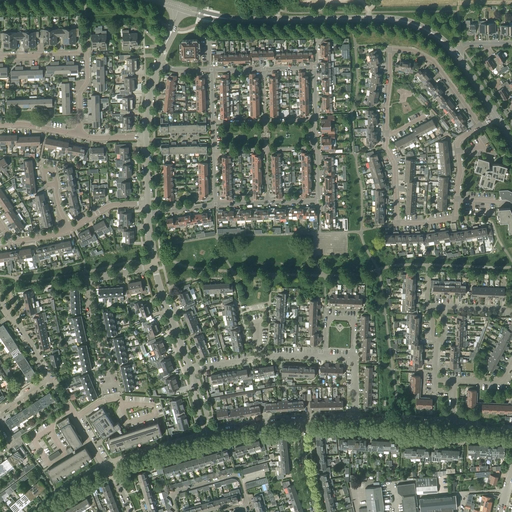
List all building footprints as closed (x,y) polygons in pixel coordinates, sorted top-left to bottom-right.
[(478,34),(481,34),(482,35),(483,35),(485,35),(485,36),(486,36),(486,33),(487,33),(487,20),(478,20),(478,23),(478,25),(478,34)] [(496,33),(496,20),(487,20),(487,33),(488,33),(488,35),(489,35),(491,35),(492,35),(493,34),(493,33),(496,33)] [(474,34),(478,34),(478,25),(470,25),(470,21),(465,21),(465,28),(469,28),(470,32),(468,32),(467,33),(468,35),(469,36),(474,36),(474,34)] [(500,35),(503,35),(503,36),(504,37),(505,37),(507,37),(508,37),(508,35),(509,35),(509,26),(500,26),(500,35)] [(99,41),(104,41),(104,35),(106,35),(106,31),(102,31),(102,27),(95,28),(96,35),(91,35),(92,40),(99,40),(99,41)] [(60,36),(60,29),(51,30),(51,31),(51,37),(50,37),(50,44),(57,44),(56,36),(60,36)] [(63,29),(60,29),(60,36),(63,36),(63,44),(70,44),(70,36),(69,36),(69,30),(69,29),(63,29)] [(75,29),(69,29),(69,30),(69,36),(70,36),(70,44),(76,43),(75,35),(79,35),(78,29),(75,29)] [(51,31),(51,30),(40,30),(41,36),(44,36),(44,44),(50,44),(50,37),(51,37),(51,31)] [(123,40),(124,40),(124,39),(130,39),(130,40),(137,40),(137,33),(129,34),(129,30),(122,31),(123,34),(123,40)] [(19,33),(20,39),(23,39),(23,47),(30,47),(29,40),(28,40),(28,34),(28,32),(23,33),(19,33)] [(29,40),(30,47),(35,47),(35,39),(38,38),(38,32),(35,32),(28,32),(28,34),(28,40),(29,40)] [(4,48),(10,48),(9,40),(10,40),(10,34),(10,33),(0,33),(1,40),(4,40),(4,48)] [(16,39),(20,39),(19,33),(10,33),(10,34),(10,40),(9,40),(10,48),(17,47),(16,39)] [(124,39),(124,40),(124,46),(123,46),(123,50),(129,49),(129,46),(138,46),(137,40),(130,40),(130,39),(124,39)] [(99,40),(92,40),(92,47),(100,47),(100,50),(107,50),(107,47),(105,47),(105,41),(104,41),(99,41),(99,40)] [(200,57),(200,42),(199,42),(197,40),(182,40),(182,41),(180,43),(179,43),(180,58),(183,60),(183,61),(198,60),(200,57)] [(321,45),(321,51),(330,50),(330,41),(323,42),(323,45),(321,45)] [(303,49),(302,49),(303,61),(309,61),(308,58),(313,57),(313,49),(308,49),(308,52),(303,52),(303,49)] [(330,50),(321,51),(321,57),(324,56),(324,59),(331,59),(330,50)] [(370,62),(380,59),(379,54),(377,54),(376,51),(367,53),(368,56),(369,56),(370,62)] [(496,60),(495,60),(501,70),(502,73),(503,73),(504,72),(507,70),(506,68),(504,69),(504,68),(501,64),(506,61),(503,58),(506,56),(507,55),(506,53),(504,53),(501,55),(500,52),(495,55),(496,57),(495,58),(495,59),(496,60)] [(218,63),(223,63),(223,54),(214,55),(214,61),(218,60),(218,63)] [(137,64),(137,58),(130,58),(130,55),(120,55),(120,60),(126,60),(126,64),(137,64)] [(104,67),(104,64),(104,63),(106,63),(106,56),(97,57),(97,59),(96,59),(96,63),(93,64),(93,67),(104,67)] [(501,70),(495,60),(494,61),(493,60),(492,60),(491,61),(490,58),(485,61),(490,71),(495,67),(500,74),(502,73),(501,70)] [(321,64),(321,68),(331,68),(331,59),(324,59),(324,62),(321,62),(321,64)] [(371,68),(371,70),(377,70),(377,67),(378,66),(382,65),(380,59),(370,62),(371,64),(372,68),(371,68)] [(399,64),(400,64),(399,65),(396,64),(395,71),(398,71),(398,70),(404,71),(406,61),(400,60),(399,64)] [(74,61),(70,62),(70,64),(71,73),(78,73),(78,65),(73,65),(73,64),(74,64),(74,61)] [(406,61),(404,71),(404,72),(413,74),(414,68),(411,67),(410,66),(410,64),(411,62),(406,61)] [(51,73),(55,73),(55,64),(55,62),(50,62),(51,65),(52,65),(52,66),(47,66),(47,70),(48,70),(48,71),(45,71),(45,76),(45,77),(51,77),(51,73)] [(57,65),(58,65),(58,62),(55,62),(55,64),(55,73),(63,73),(63,66),(57,66),(57,65)] [(70,62),(66,62),(66,64),(67,64),(67,65),(63,66),(63,73),(63,77),(67,77),(67,73),(71,73),(70,64),(70,62)] [(121,70),(121,74),(127,74),(127,71),(137,70),(137,64),(126,64),(127,70),(121,70)] [(45,81),(45,77),(45,76),(45,71),(43,71),(43,70),(37,70),(37,69),(39,69),(38,66),(35,66),(35,78),(39,77),(39,81),(45,81)] [(20,81),(19,78),(19,67),(15,67),(15,70),(16,70),(16,71),(15,71),(15,70),(12,70),(12,71),(11,71),(12,81),(20,81)] [(19,78),(27,78),(27,77),(27,70),(22,71),(22,70),(23,70),(23,67),(19,67),(19,78)] [(104,67),(93,67),(93,71),(97,71),(97,75),(104,75),(107,75),(107,70),(104,70),(104,67)] [(324,77),(334,77),(334,75),(335,75),(335,68),(331,68),(321,68),(321,74),(324,74),(324,77)] [(372,73),(371,79),(381,80),(382,75),(378,74),(378,73),(377,70),(371,70),(371,73),(372,73)] [(417,77),(421,81),(429,75),(425,70),(422,73),(421,73),(419,71),(414,75),(417,77)] [(278,83),(278,77),(278,73),(272,74),(272,78),(269,78),(269,84),(278,83)] [(304,73),(298,73),(299,83),(308,83),(308,77),(305,77),(304,73)] [(127,74),(121,74),(121,79),(124,79),(124,84),(135,84),(134,77),(127,77),(127,74)] [(255,74),(249,74),(249,84),(258,84),(258,78),(255,78),(255,74)] [(93,83),(104,83),(104,75),(97,75),(97,79),(93,79),(93,83)] [(201,75),(195,76),(196,85),(205,84),(205,79),(202,79),(201,75)] [(229,85),(229,78),(228,75),(222,75),(223,79),(219,80),(220,85),(229,85)] [(429,75),(421,81),(425,86),(424,86),(426,89),(431,84),(429,82),(429,81),(432,79),(429,75)] [(175,85),(176,78),(176,76),(170,76),(170,79),(167,79),(166,84),(175,85)] [(322,86),(334,85),(334,84),(334,77),(324,77),(325,80),(322,80),(322,86)] [(369,87),(369,88),(376,88),(376,86),(377,85),(381,86),(381,80),(371,79),(369,78),(368,84),(365,83),(365,87),(369,87)] [(509,92),(504,83),(502,81),(500,82),(502,85),(501,85),(503,88),(498,91),(504,100),(509,97),(507,93),(509,92)] [(104,83),(93,83),(93,87),(97,87),(97,91),(105,91),(104,83)] [(119,94),(125,94),(125,90),(135,90),(135,84),(124,84),(124,89),(119,90),(119,94)] [(431,84),(426,89),(428,91),(429,90),(433,95),(441,88),(437,84),(434,87),(433,87),(431,84)] [(334,88),(334,85),(322,86),(322,92),(325,91),(325,94),(332,94),(332,90),(334,88)] [(370,91),(369,96),(369,97),(379,98),(380,93),(376,92),(375,91),(376,88),(369,88),(368,91),(370,91)] [(441,88),(433,95),(437,99),(436,100),(438,102),(443,98),(441,96),(441,95),(444,92),(441,88)] [(125,94),(119,94),(117,94),(117,98),(122,98),(122,104),(133,103),(133,97),(126,97),(125,94)] [(332,94),(325,94),(325,97),(322,97),(322,103),(332,103),(332,94)] [(102,99),(99,99),(99,95),(92,95),(92,99),(88,99),(88,103),(99,103),(102,103),(102,102),(102,99)] [(369,97),(369,96),(368,96),(366,105),(373,106),(374,103),(378,103),(379,98),(369,97)] [(443,98),(438,102),(440,105),(441,104),(444,109),(452,103),(449,98),(446,101),(445,101),(443,98)] [(133,103),(122,104),(122,109),(120,109),(120,114),(124,113),(126,113),(126,110),(133,110),(133,103)] [(332,103),(322,103),(323,109),(325,109),(326,112),(332,111),(332,103)] [(452,103),(444,109),(448,113),(447,114),(449,116),(454,112),(452,110),(453,109),(456,107),(452,103)] [(430,110),(436,116),(438,113),(433,107),(430,110)] [(368,116),(368,120),(378,119),(378,114),(374,114),(373,114),(373,109),(366,110),(366,116),(368,116)] [(100,110),(92,111),(92,115),(88,115),(89,119),(100,118),(100,110)] [(454,112),(449,116),(451,119),(452,118),(455,123),(463,117),(460,113),(457,115),(456,115),(454,112)] [(119,121),(122,121),(122,123),(131,122),(131,116),(124,117),(124,113),(120,114),(113,114),(113,117),(119,117),(119,121)] [(321,125),(331,125),(331,122),(334,122),(334,116),(327,116),(327,119),(321,119),(321,125)] [(463,117),(455,123),(457,126),(460,131),(460,130),(461,132),(466,129),(463,124),(463,123),(467,121),(463,117)] [(92,127),(100,126),(100,122),(103,122),(103,118),(100,118),(89,119),(89,123),(92,123),(92,127)] [(378,125),(378,119),(368,120),(368,126),(367,126),(367,129),(373,128),(373,126),(374,125),(378,125)] [(432,120),(428,122),(432,130),(436,128),(432,120)] [(132,123),(131,123),(131,122),(122,123),(123,128),(118,128),(118,131),(125,131),(125,128),(131,128),(131,127),(132,127),(132,123)] [(427,132),(427,133),(428,135),(433,133),(431,130),(432,130),(428,122),(423,124),(427,132)] [(423,124),(418,127),(422,135),(427,133),(427,132),(423,124)] [(328,131),(328,134),(334,134),(334,128),(331,128),(331,125),(321,125),(321,131),(328,131)] [(418,127),(413,130),(414,132),(417,138),(422,135),(418,127)] [(367,132),(368,132),(368,138),(378,137),(378,132),(374,132),(373,131),(373,128),(367,129),(367,132)] [(410,134),(414,142),(418,140),(417,138),(414,132),(410,134)] [(322,143),(336,143),(336,140),(335,139),(334,134),(328,134),(328,137),(321,137),(321,138),(321,143),(322,143)] [(415,145),(414,142),(410,134),(405,137),(409,145),(411,147),(415,145)] [(375,143),(379,143),(378,137),(368,138),(365,138),(366,144),(367,144),(367,147),(369,147),(373,147),(374,147),(374,143),(375,143)] [(405,137),(400,139),(404,148),(409,145),(405,137)] [(53,148),(56,149),(58,140),(52,139),(50,151),(52,152),(53,148)] [(399,150),(404,148),(400,139),(395,142),(399,150)] [(68,151),(69,144),(69,142),(64,141),(61,153),(63,154),(64,150),(67,151),(68,151)] [(336,143),(322,143),(322,144),(321,144),(321,148),(322,148),(322,149),(328,149),(328,152),(335,152),(335,147),(336,146),(336,143)] [(129,153),(129,147),(125,147),(125,144),(115,145),(115,153),(120,153),(129,153)] [(75,155),(78,155),(80,146),(74,145),(72,158),(74,158),(75,155)] [(80,146),(78,155),(84,157),(83,161),(86,162),(86,161),(88,161),(88,158),(87,158),(87,155),(84,154),(86,148),(80,146)] [(104,147),(98,148),(98,156),(98,160),(104,160),(107,160),(107,154),(104,154),(104,147)] [(98,156),(98,148),(92,148),(92,155),(89,155),(89,161),(93,161),(93,160),(98,160),(98,156)] [(205,159),(207,159),(207,148),(199,149),(199,153),(199,154),(205,154),(205,159)] [(367,157),(369,157),(370,162),(378,159),(378,157),(378,156),(379,157),(380,156),(380,153),(374,155),(373,151),(366,153),(367,157)] [(129,153),(120,153),(120,159),(116,159),(116,162),(122,162),(122,159),(129,159),(129,153)] [(324,160),(324,166),(334,165),(338,165),(337,160),(337,159),(334,159),(334,156),(327,157),(327,160),(324,160)] [(4,158),(0,160),(0,161),(6,171),(8,170),(6,167),(9,165),(4,158)] [(498,164),(493,164),(492,169),(489,169),(489,161),(478,158),(474,171),(482,173),(479,183),(492,188),(495,177),(503,180),(507,167),(498,164)] [(116,162),(116,167),(117,168),(123,167),(123,171),(131,170),(131,165),(124,165),(124,162),(122,162),(116,162)] [(370,167),(371,173),(381,170),(381,168),(381,167),(382,167),(383,166),(383,164),(370,167)] [(64,169),(63,169),(65,175),(77,172),(76,170),(73,171),(72,167),(68,168),(67,165),(63,166),(64,169)] [(328,171),(328,174),(334,174),(334,165),(324,166),(325,172),(328,171)] [(123,171),(119,171),(119,173),(118,173),(118,177),(119,177),(119,180),(123,180),(125,180),(125,177),(131,176),(131,170),(123,171)] [(381,170),(371,173),(373,178),(375,177),(386,174),(385,172),(383,172),(383,173),(382,172),(381,170)] [(65,175),(66,180),(75,178),(78,177),(77,172),(65,175)] [(325,177),(325,183),(335,183),(334,174),(328,174),(328,177),(325,177)] [(376,183),(384,180),(384,178),(384,177),(385,177),(386,177),(386,174),(375,177),(376,183)] [(442,174),(438,174),(438,177),(439,177),(438,182),(447,182),(448,174),(442,174)] [(118,187),(118,189),(121,188),(130,188),(130,182),(123,182),(123,180),(119,180),(117,180),(117,186),(118,187)] [(374,183),(376,190),(378,190),(382,190),(381,187),(383,186),(383,187),(386,186),(384,180),(376,183),(374,183)] [(67,186),(69,191),(75,190),(77,190),(79,189),(81,189),(79,183),(67,186)] [(328,189),(328,192),(335,191),(335,192),(337,192),(337,190),(335,190),(335,183),(325,183),(325,189),(328,189)] [(101,186),(99,186),(100,198),(106,197),(105,191),(108,191),(108,184),(102,184),(101,186)] [(100,198),(99,186),(97,186),(96,185),(90,185),(90,191),(93,191),(94,198),(100,198)] [(375,190),(375,195),(384,195),(384,190),(383,187),(383,186),(381,187),(382,190),(378,190),(376,190),(375,190)] [(302,187),(302,194),(302,197),(309,197),(308,193),(311,193),(311,187),(302,187)] [(121,188),(118,189),(118,191),(117,192),(117,197),(127,197),(127,194),(130,194),(130,188),(121,188)] [(253,189),(253,200),(258,200),(258,199),(259,199),(259,194),(262,194),(262,188),(253,189)] [(281,198),(282,198),(282,188),(273,188),(273,194),(276,194),(276,198),(281,198)] [(223,195),(226,195),(227,201),(232,201),(232,189),(223,190),(223,195)] [(208,190),(199,191),(199,199),(206,199),(205,196),(208,196),(208,190)] [(499,191),(501,200),(506,200),(510,202),(511,204),(511,192),(508,190),(499,191)] [(0,195),(0,202),(7,197),(5,195),(8,193),(7,191),(0,195)] [(177,191),(164,191),(165,197),(168,197),(168,201),(174,200),(174,191),(177,191)] [(325,195),(325,200),(335,200),(335,192),(335,191),(328,192),(328,194),(325,195)] [(32,200),(33,202),(45,199),(43,194),(35,196),(36,199),(32,200)] [(80,194),(68,197),(69,203),(78,201),(80,201),(79,197),(80,197),(80,194)] [(0,202),(3,207),(13,201),(12,199),(9,201),(7,197),(0,202)] [(35,204),(36,207),(39,206),(43,205),(46,204),(45,199),(33,202),(31,202),(31,204),(35,204)] [(3,207),(6,212),(12,208),(12,209),(14,208),(12,204),(16,201),(15,200),(13,201),(3,207)] [(329,206),(329,209),(335,209),(335,200),(325,200),(326,206),(329,206)] [(78,201),(69,203),(70,209),(82,206),(82,204),(81,204),(80,201),(78,201)] [(437,203),(437,209),(443,210),(443,212),(445,211),(446,210),(446,204),(437,203)] [(39,206),(36,207),(37,212),(49,209),(48,204),(46,204),(43,205),(39,206)] [(82,208),(83,208),(82,206),(70,209),(72,214),(73,214),(74,218),(78,215),(78,213),(80,213),(80,212),(83,212),(83,211),(82,208)] [(18,211),(17,209),(14,211),(12,209),(12,208),(6,212),(5,213),(8,218),(18,211)] [(306,218),(317,218),(317,211),(315,211),(315,208),(309,209),(309,212),(306,212),(306,218)] [(511,213),(509,208),(498,209),(499,214),(499,222),(507,222),(509,233),(511,232),(511,213)] [(272,219),(280,219),(280,209),(274,210),(274,213),(271,213),(272,219)] [(286,209),(280,209),(280,219),(289,219),(289,212),(286,212),(286,209)] [(292,212),(289,212),(289,219),(298,219),(297,209),(291,209),(292,212)] [(303,209),(297,209),(298,219),(306,218),(306,212),(303,212),(303,209)] [(326,212),(326,218),(336,218),(335,209),(329,209),(329,212),(326,212)] [(119,219),(132,219),(131,213),(125,213),(124,210),(118,211),(118,214),(119,214),(119,219)] [(251,210),(245,211),(246,220),(254,220),(254,213),(251,214),(251,210)] [(257,213),(254,213),(254,220),(263,220),(263,210),(257,210),(257,213)] [(269,210),(263,210),(263,220),(272,219),(271,213),(269,213),(269,210)] [(8,218),(11,223),(18,218),(16,215),(19,213),(18,211),(8,218)] [(228,221),(228,211),(222,211),(222,214),(218,214),(218,221),(228,221)] [(234,211),(228,211),(228,221),(237,220),(237,214),(234,214),(234,211)] [(237,220),(246,220),(245,211),(239,211),(239,214),(237,214),(237,220)] [(213,221),(212,221),(211,215),(208,216),(207,213),(201,214),(203,223),(203,226),(209,225),(209,226),(213,225),(213,221)] [(39,220),(39,222),(40,222),(51,220),(50,214),(41,216),(39,217),(39,220)] [(193,218),(194,225),(203,223),(201,214),(196,215),(196,218),(193,218)] [(194,225),(193,218),(191,218),(190,215),(184,216),(186,226),(194,225)] [(176,221),(177,227),(186,226),(184,216),(178,217),(179,220),(176,221)] [(14,228),(24,221),(23,219),(20,221),(18,218),(11,223),(14,228)] [(177,227),(176,221),(173,221),(173,218),(167,219),(168,229),(177,227)] [(336,218),(326,218),(326,224),(327,224),(327,227),(329,227),(329,228),(338,228),(338,223),(336,223),(336,218)] [(119,228),(121,228),(125,228),(125,225),(132,225),(132,224),(133,224),(132,220),(132,219),(119,219),(119,225),(119,228)] [(53,225),(51,220),(40,222),(39,222),(40,228),(44,227),(53,225)] [(104,220),(99,223),(105,234),(107,233),(113,230),(110,225),(107,226),(104,220)] [(25,222),(24,221),(14,228),(17,232),(25,227),(23,224),(25,222)] [(94,233),(94,234),(97,238),(99,237),(105,234),(99,223),(94,225),(97,231),(94,233)] [(486,227),(481,228),(482,237),(489,236),(489,234),(492,234),(489,225),(485,226),(486,227)] [(453,226),(453,230),(455,241),(456,241),(456,244),(461,243),(460,240),(459,232),(456,232),(456,231),(456,229),(455,226),(453,226)] [(127,228),(125,228),(121,228),(121,231),(122,231),(123,237),(125,237),(134,237),(134,231),(127,231),(127,228)] [(89,229),(84,232),(89,242),(91,241),(92,242),(97,239),(97,238),(94,234),(92,235),(89,229)] [(427,235),(424,235),(426,246),(428,245),(428,244),(429,242),(433,242),(431,230),(429,230),(429,232),(430,233),(429,234),(427,234),(427,235)] [(89,242),(84,232),(78,234),(82,240),(79,242),(82,247),(90,243),(89,242)] [(420,232),(417,232),(418,243),(423,243),(423,245),(424,246),(426,246),(424,235),(423,235),(423,234),(420,234),(419,234),(420,233),(420,232)] [(134,237),(125,237),(125,243),(121,243),(121,246),(128,246),(127,243),(134,242),(134,237)] [(71,241),(65,242),(68,254),(73,253),(76,253),(75,247),(75,246),(72,247),(71,241)] [(65,242),(59,243),(62,255),(68,254),(65,242)] [(59,243),(54,244),(56,253),(59,252),(60,256),(62,255),(59,243)] [(51,258),(50,254),(48,246),(43,247),(46,259),(49,258),(51,258)] [(35,254),(36,261),(40,260),(46,259),(43,247),(37,248),(38,254),(35,254)] [(36,261),(35,254),(32,255),(31,248),(25,249),(27,258),(32,257),(33,261),(36,261)] [(402,275),(401,277),(403,280),(403,283),(415,284),(415,285),(418,285),(418,283),(415,282),(416,278),(415,278),(415,274),(406,273),(406,275),(402,275)] [(141,281),(134,282),(137,292),(141,291),(142,296),(147,294),(146,293),(150,292),(149,286),(142,287),(141,281)] [(433,293),(437,293),(438,293),(439,284),(439,281),(431,281),(430,288),(433,288),(433,293)] [(130,293),(137,292),(134,282),(128,284),(129,290),(126,291),(126,292),(127,296),(127,298),(131,297),(130,293)] [(225,296),(227,296),(227,293),(233,292),(232,284),(229,284),(229,283),(224,283),(224,293),(225,293),(225,296)] [(191,295),(190,292),(188,287),(183,289),(184,292),(178,294),(180,300),(191,295)] [(33,296),(32,291),(31,291),(31,288),(23,290),(24,293),(23,293),(24,298),(33,296)] [(278,293),(278,296),(277,296),(277,301),(286,301),(287,293),(278,293)] [(184,307),(185,309),(194,306),(195,305),(191,295),(180,300),(182,305),(188,302),(189,305),(184,307)] [(223,302),(225,310),(222,311),(234,309),(233,303),(233,300),(232,300),(232,301),(230,301),(225,302),(223,302)] [(136,314),(140,313),(149,309),(147,304),(141,306),(139,301),(134,304),(136,309),(137,310),(136,310),(135,312),(136,314)] [(402,305),(402,313),(405,313),(410,313),(410,311),(414,311),(414,306),(414,305),(405,305),(402,305)] [(36,307),(27,309),(28,315),(40,312),(39,306),(36,307)] [(183,313),(185,318),(194,315),(197,314),(194,306),(185,309),(186,312),(183,313)] [(102,319),(104,318),(113,316),(112,313),(117,312),(116,309),(111,311),(111,310),(102,312),(103,316),(102,316),(102,317),(102,319)] [(149,309),(140,313),(142,318),(139,319),(141,322),(146,319),(145,317),(151,314),(149,309)] [(277,317),(277,319),(284,320),(284,317),(285,317),(286,312),(276,311),(276,317),(277,317)] [(35,323),(44,321),(47,321),(45,312),(35,314),(36,317),(33,318),(35,323)] [(407,322),(419,323),(419,317),(414,317),(414,315),(410,314),(407,314),(406,321),(407,321),(407,322)] [(114,322),(113,319),(118,318),(118,315),(113,316),(104,318),(105,322),(103,322),(104,323),(103,323),(103,325),(105,324),(114,322)] [(194,315),(185,318),(187,323),(196,319),(194,315)] [(458,315),(458,319),(457,319),(456,325),(466,325),(466,320),(469,320),(469,315),(458,315)] [(196,319),(187,323),(189,328),(198,324),(196,319)] [(234,327),(234,325),(237,324),(236,319),(226,320),(227,325),(225,326),(226,328),(234,327)] [(275,322),(274,327),(284,328),(284,320),(277,319),(277,322),(275,322)] [(105,331),(106,330),(115,328),(115,325),(119,324),(119,321),(114,322),(105,324),(106,327),(105,328),(105,329),(104,329),(105,331)] [(142,324),(144,328),(144,331),(144,333),(148,331),(157,327),(155,322),(149,324),(148,321),(142,324)] [(191,333),(194,331),(195,333),(201,331),(198,324),(189,328),(191,333)] [(115,328),(106,330),(107,333),(106,334),(106,335),(106,336),(117,334),(116,330),(121,329),(120,327),(115,328)] [(160,333),(157,327),(148,331),(149,334),(147,335),(149,340),(155,338),(153,335),(160,333)] [(227,329),(228,333),(230,333),(231,336),(240,334),(239,329),(235,330),(234,327),(226,328),(226,329),(227,329)] [(511,338),(511,336),(511,333),(511,332),(507,330),(505,329),(503,334),(511,338)] [(11,336),(7,331),(0,335),(0,336),(3,341),(11,336)] [(85,334),(76,336),(71,337),(72,340),(77,339),(77,342),(86,340),(88,340),(87,338),(87,337),(86,337),(85,334)] [(195,342),(204,339),(202,334),(193,337),(195,342)] [(511,338),(503,334),(500,338),(500,339),(507,343),(509,339),(511,340),(511,338)] [(14,342),(11,336),(3,341),(7,346),(14,342)] [(113,346),(115,345),(123,343),(122,340),(127,339),(127,336),(122,337),(113,339),(114,343),(113,343),(113,344),(112,344),(113,346)] [(151,345),(153,350),(164,346),(162,340),(156,342),(155,339),(147,342),(148,346),(151,345)] [(195,342),(197,347),(206,343),(204,339),(195,342)] [(508,349),(509,347),(506,346),(507,343),(500,339),(497,344),(508,349)] [(14,342),(7,346),(10,352),(18,347),(14,342)] [(39,345),(40,350),(44,349),(45,352),(50,351),(49,342),(39,345)] [(114,350),(114,351),(125,349),(124,346),(129,345),(128,342),(123,343),(115,345),(115,348),(114,349),(114,350)] [(197,347),(199,352),(208,348),(206,343),(197,347)] [(502,352),(504,349),(507,350),(508,349),(497,344),(495,348),(502,352)] [(152,362),(156,360),(165,356),(164,353),(167,352),(164,346),(153,350),(155,356),(150,357),(152,362)] [(22,352),(18,347),(10,352),(14,357),(22,352)] [(125,349),(114,351),(116,351),(116,354),(115,355),(115,356),(115,357),(126,355),(125,351),(130,350),(130,348),(125,349)] [(210,353),(208,348),(199,352),(201,357),(210,353)] [(495,348),(494,350),(492,353),(503,358),(504,357),(501,355),(502,352),(495,348)] [(50,355),(52,366),(60,365),(58,355),(59,354),(58,350),(52,351),(53,355),(50,355)] [(17,363),(25,358),(22,352),(14,357),(17,363)] [(492,353),(492,355),(490,358),(497,362),(499,359),(502,360),(503,358),(492,353)] [(118,363),(123,362),(123,364),(128,363),(126,357),(131,356),(131,354),(126,355),(115,357),(117,357),(118,360),(117,361),(117,362),(116,362),(116,363),(118,363)] [(158,369),(172,364),(170,358),(166,359),(165,356),(156,360),(157,363),(156,363),(157,365),(157,366),(157,367),(157,368),(158,368),(158,369)] [(17,363),(21,368),(29,363),(25,358),(17,363)] [(490,358),(489,360),(487,363),(498,368),(498,367),(496,365),(497,362),(490,358)] [(412,366),(408,366),(408,370),(416,370),(416,366),(421,367),(422,362),(422,361),(413,361),(412,366)] [(450,364),(450,368),(454,368),(454,372),(460,372),(460,368),(459,368),(459,363),(450,362),(450,361),(447,361),(447,363),(450,364)] [(32,368),(29,363),(21,368),(25,373),(32,368)] [(487,363),(485,367),(492,371),(494,368),(497,369),(498,368),(487,363)] [(120,373),(122,373),(131,371),(130,367),(135,366),(134,364),(129,365),(120,367),(121,370),(120,371),(120,372),(120,373)] [(158,379),(160,379),(168,376),(170,375),(168,372),(174,370),(172,364),(158,369),(159,372),(161,373),(161,374),(160,374),(157,377),(158,379)] [(293,376),(294,366),(282,366),(281,376),(293,376)] [(304,377),(304,367),(294,366),(293,376),(304,377)] [(314,377),(315,367),(304,367),(304,377),(314,377)] [(32,368),(25,373),(28,379),(25,381),(27,384),(36,379),(34,376),(36,374),(32,368)] [(253,369),(253,370),(250,371),(250,374),(251,378),(254,378),(254,379),(259,378),(258,368),(253,369)] [(250,374),(247,375),(246,369),(241,370),(243,382),(251,381),(251,378),(250,374)] [(121,378),(121,379),(123,379),(132,377),(131,373),(136,372),(135,370),(131,371),(122,373),(122,376),(121,377),(121,378)] [(416,373),(416,376),(412,376),(411,392),(414,392),(414,399),(416,399),(416,407),(432,408),(432,399),(426,399),(426,398),(424,397),(422,397),(422,399),(419,399),(419,387),(421,387),(421,382),(419,382),(420,376),(419,376),(420,373),(416,373)] [(89,378),(88,374),(75,379),(76,382),(81,380),(82,383),(90,380),(92,379),(92,378),(91,378),(91,377),(89,378)] [(216,374),(211,375),(211,376),(208,377),(209,380),(209,385),(212,384),(213,385),(218,384),(216,374)] [(124,385),(133,383),(132,379),(140,377),(139,375),(132,377),(123,379),(124,382),(122,382),(123,384),(122,384),(123,385),(124,385)] [(165,380),(168,386),(177,382),(175,376),(169,378),(168,376),(160,379),(160,380),(162,379),(162,381),(165,380)] [(84,389),(93,385),(94,384),(94,383),(94,384),(93,382),(92,383),(90,380),(82,383),(78,385),(79,387),(83,386),(84,389)] [(138,381),(133,383),(124,385),(125,388),(124,388),(124,389),(124,390),(126,390),(134,388),(134,385),(139,384),(138,381)] [(177,382),(168,386),(164,387),(166,391),(167,393),(166,393),(167,396),(174,394),(173,391),(179,389),(177,382)] [(80,390),(81,393),(85,391),(87,394),(95,391),(97,390),(96,389),(95,388),(94,388),(93,385),(84,389),(80,390)] [(475,390),(475,387),(468,387),(467,406),(475,406),(475,408),(481,409),(481,412),(511,413),(511,398),(510,402),(511,403),(511,404),(511,405),(508,405),(508,404),(503,403),(503,405),(492,404),(492,403),(488,403),(487,404),(475,404),(475,401),(477,401),(477,396),(476,396),(476,390),(475,390)] [(95,391),(87,394),(79,397),(80,400),(88,397),(89,400),(98,396),(99,395),(99,394),(98,394),(98,393),(97,394),(95,391)] [(44,396),(49,404),(54,400),(49,393),(44,396)] [(303,400),(307,400),(307,394),(302,394),(302,397),(301,396),(300,396),(299,397),(299,398),(298,398),(298,400),(298,409),(304,409),(303,400)] [(43,408),(49,404),(44,396),(38,400),(43,408)] [(170,409),(183,406),(183,403),(182,404),(181,399),(169,402),(170,406),(169,406),(170,409)] [(38,411),(43,408),(38,400),(33,404),(38,411)] [(254,403),(253,403),(255,414),(261,413),(259,405),(262,405),(262,402),(259,403),(258,401),(254,402),(254,403)] [(32,415),(38,411),(33,404),(27,407),(32,415)] [(173,416),(184,413),(183,412),(184,412),(184,409),(184,408),(183,406),(170,409),(171,413),(172,413),(173,416)] [(27,407),(22,411),(27,418),(32,415),(27,407)] [(102,436),(104,438),(121,426),(118,422),(114,425),(102,407),(89,416),(90,417),(91,419),(90,421),(93,424),(94,424),(96,425),(97,428),(98,430),(98,431),(100,435),(101,435),(102,436)] [(22,411),(16,414),(22,422),(27,418),(22,411)] [(174,424),(187,420),(187,418),(186,418),(185,415),(184,415),(184,413),(173,416),(174,420),(173,420),(174,424)] [(16,414),(11,418),(16,426),(17,425),(18,427),(21,425),(19,423),(22,422),(16,414)] [(69,418),(68,417),(58,423),(71,445),(66,448),(69,452),(83,443),(82,441),(82,440),(81,438),(80,437),(79,435),(78,435),(75,431),(75,430),(75,428),(74,426),(72,425),(69,421),(69,420),(69,418)] [(11,429),(16,426),(11,418),(5,422),(11,429)] [(188,423),(187,420),(174,424),(175,427),(176,427),(177,431),(183,429),(183,430),(186,429),(189,428),(188,423)] [(158,422),(107,439),(108,441),(106,441),(105,444),(109,450),(111,450),(111,451),(112,451),(112,450),(116,449),(116,450),(121,449),(120,448),(124,446),(125,448),(133,445),(132,444),(136,442),(137,444),(137,443),(137,442),(141,441),(142,442),(150,440),(149,439),(153,437),(154,438),(158,437),(157,435),(161,434),(162,434),(163,435),(158,422)] [(22,434),(20,431),(12,436),(14,439),(22,434)] [(342,440),(338,440),(339,449),(344,449),(347,450),(348,439),(342,439),(342,440)] [(368,452),(369,445),(366,445),(366,440),(360,440),(359,451),(368,452)] [(261,452),(266,450),(264,444),(260,445),(259,441),(253,443),(255,450),(261,449),(261,452)] [(371,452),(371,448),(378,449),(378,441),(372,441),(372,445),(369,445),(368,452),(371,452)] [(396,442),(390,441),(389,452),(391,452),(391,453),(393,454),(397,454),(398,453),(399,443),(396,443),(396,442)] [(247,444),(249,452),(255,450),(253,443),(247,444)] [(244,457),(243,453),(241,446),(235,448),(236,452),(233,452),(235,459),(244,457)] [(17,451),(12,455),(17,462),(18,462),(19,464),(24,461),(24,459),(23,458),(25,456),(19,448),(17,450),(17,451)] [(86,448),(48,471),(54,481),(55,481),(54,480),(58,478),(59,479),(63,477),(62,476),(66,474),(67,475),(70,473),(72,472),(71,471),(74,468),(75,469),(77,468),(77,469),(81,466),(80,465),(84,463),(84,464),(88,461),(88,460),(91,458),(92,458),(86,448)] [(225,451),(220,452),(223,460),(223,462),(226,461),(226,459),(229,458),(226,448),(224,449),(225,451)] [(405,448),(405,451),(401,451),(401,457),(404,457),(404,456),(408,456),(408,459),(410,459),(411,448),(405,448)] [(432,452),(429,452),(429,449),(423,449),(422,461),(425,461),(432,461),(431,461),(432,452)] [(432,452),(431,461),(432,461),(441,461),(441,460),(441,450),(435,449),(435,452),(432,452)] [(223,460),(220,452),(220,450),(218,451),(219,452),(214,453),(217,462),(216,462),(217,464),(220,463),(219,461),(223,460)] [(458,458),(458,460),(462,460),(462,454),(459,454),(459,451),(453,450),(453,458),(458,458)] [(212,454),(208,455),(210,463),(210,464),(211,466),(214,465),(213,463),(216,462),(217,462),(214,453),(214,452),(212,453),(212,454)] [(208,455),(208,454),(206,454),(206,456),(202,457),(204,465),(205,468),(208,467),(207,464),(210,464),(210,463),(208,455)] [(17,462),(12,455),(6,459),(12,466),(13,466),(17,462)] [(200,458),(196,459),(198,467),(198,469),(201,469),(201,466),(204,465),(202,457),(202,456),(199,456),(200,458)] [(196,459),(195,457),(193,458),(193,459),(189,461),(191,469),(192,471),(195,471),(194,468),(198,467),(196,459)] [(6,459),(1,463),(8,472),(11,470),(10,469),(13,467),(13,466),(12,466),(6,459)] [(188,470),(191,469),(189,461),(189,459),(187,460),(187,461),(183,462),(185,471),(186,473),(189,472),(188,470)] [(183,462),(183,461),(181,462),(181,463),(177,464),(179,472),(180,475),(183,474),(182,472),(185,471),(183,462)] [(330,468),(328,468),(327,465),(330,465),(329,462),(318,463),(319,469),(322,469),(323,472),(330,471),(330,468)] [(1,463),(0,463),(0,471),(2,474),(3,476),(8,472),(1,463)] [(24,471),(26,473),(35,466),(33,463),(29,466),(29,467),(24,471)] [(176,473),(179,472),(177,464),(176,463),(174,463),(175,465),(171,466),(173,474),(174,477),(176,476),(176,473)] [(170,475),(173,474),(171,466),(170,465),(168,465),(169,467),(164,468),(168,478),(170,478),(170,475)] [(33,469),(25,475),(27,477),(32,474),(35,472),(37,475),(39,473),(36,467),(33,469)] [(284,478),(283,473),(289,473),(289,467),(281,467),(276,467),(276,471),(278,471),(278,475),(277,475),(277,479),(284,478)] [(331,474),(330,471),(323,472),(323,475),(320,476),(321,482),(330,480),(329,474),(331,474)] [(490,471),(476,472),(475,473),(476,477),(484,477),(488,478),(487,482),(490,483),(490,482),(496,484),(498,477),(489,475),(489,473),(491,473),(490,471)] [(147,478),(152,476),(151,474),(146,475),(145,472),(138,474),(140,480),(147,478)] [(415,479),(417,494),(437,493),(436,477),(415,479)] [(332,479),(330,480),(321,482),(322,487),(330,486),(333,485),(332,479)] [(39,481),(34,485),(40,492),(45,488),(39,481)] [(287,488),(288,493),(296,491),(294,485),(290,486),(289,481),(282,483),(284,489),(287,488)] [(418,511),(415,483),(397,486),(398,492),(402,495),(404,511),(418,511)] [(101,487),(104,493),(111,491),(108,484),(101,487)] [(143,492),(150,490),(148,484),(141,486),(143,492)] [(36,496),(40,492),(34,485),(29,489),(36,496)] [(366,500),(382,498),(383,498),(381,486),(364,489),(366,500)] [(24,494),(31,501),(36,496),(29,489),(24,494)] [(145,498),(152,496),(150,490),(143,492),(145,498)] [(286,497),(289,496),(290,499),(298,496),(296,491),(288,493),(286,494),(286,497)] [(335,493),(334,491),(323,493),(325,499),(332,498),(332,494),(335,493)] [(230,496),(229,493),(223,494),(224,498),(226,505),(232,504),(230,496)] [(26,505),(31,501),(24,494),(19,498),(26,505)] [(236,494),(230,496),(232,504),(238,502),(236,494)] [(115,501),(112,495),(105,498),(108,504),(115,501)] [(255,497),(256,501),(253,502),(255,508),(262,506),(261,500),(262,499),(261,495),(255,497)] [(490,507),(492,501),(489,500),(490,497),(482,495),(480,505),(483,505),(490,507)] [(298,496),(290,499),(292,504),(289,505),(290,506),(293,505),(300,502),(298,496)] [(453,509),(457,509),(456,496),(420,499),(420,511),(421,511),(453,509)] [(85,508),(90,505),(92,507),(96,505),(94,501),(93,497),(87,500),(87,499),(81,502),(85,508)] [(21,509),(26,505),(19,498),(15,502),(21,509)] [(382,498),(366,500),(367,508),(359,509),(359,511),(376,511),(384,510),(384,505),(385,505),(384,502),(383,502),(382,498)] [(117,507),(115,501),(108,504),(110,509),(117,507)] [(154,501),(146,503),(148,509),(155,507),(158,507),(157,505),(156,504),(155,505),(154,502),(154,501)] [(209,510),(215,509),(213,501),(207,503),(209,510)] [(17,511),(21,509),(15,502),(9,507),(14,511),(17,511)] [(76,505),(79,511),(80,511),(85,508),(81,502),(76,505)] [(194,504),(195,506),(196,511),(203,511),(201,504),(200,502),(194,504)] [(290,506),(290,508),(293,507),(294,510),(302,508),(300,502),(293,505),(290,506)] [(335,509),(334,506),(338,505),(337,503),(326,505),(327,511),(335,509)]
